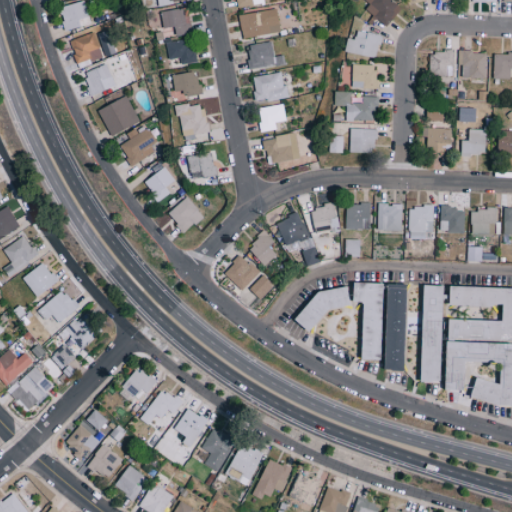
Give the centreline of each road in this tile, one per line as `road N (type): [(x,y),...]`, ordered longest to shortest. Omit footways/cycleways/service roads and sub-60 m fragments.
road 1 (primary): [(511,465),(306,400),(168,301),(74,180),(34,93),(5,0)]
road 2 (primary): [(0,58),(40,162),(78,229),(180,344),(286,412),(385,454),(511,491)]
road 3 (residential): [(511,435),(322,371),(191,277),(93,151),(34,0)]
road 4 (residential): [(132,336),(210,402),(338,470),(465,511)]
road 5 (residential): [(191,277),(268,203),(318,184),(511,187)]
road 6 (residential): [(0,147),(32,208),(132,336)]
road 7 (residential): [(254,214),(211,0)]
road 8 (residential): [(0,473),(132,336)]
road 9 (residential): [(405,182),(408,52),(422,33)]
road 10 (residential): [(0,419),(26,452),(98,511)]
